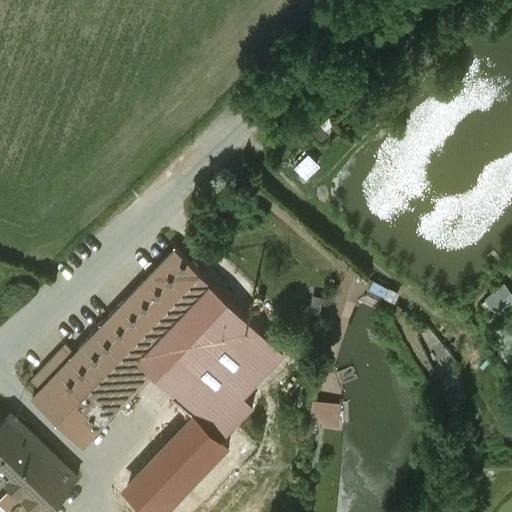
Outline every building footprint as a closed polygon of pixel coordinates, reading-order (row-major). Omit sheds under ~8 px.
[(381,118),(392,104),(376,91),(365,105),(381,118)] [(178,249),(35,395),(86,445),(156,374),(142,360),(216,285),(178,249)] [(511,289),(505,281),(486,296),(499,313),(511,302),(511,289)] [(237,391),(213,369),(249,330),(231,314),(180,371),(206,394),(180,422),(196,437),(237,391)] [(54,511),(83,485),(16,416),(0,431),(0,478),(12,491),(0,502),(0,511),(54,511)] [(179,433),(126,489),(149,511),(167,511),(213,465),(179,433)]
